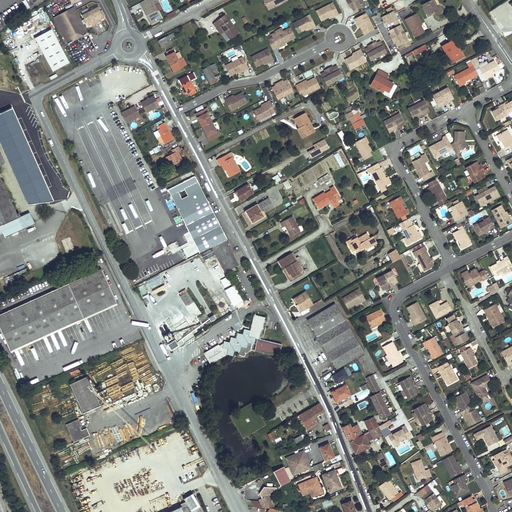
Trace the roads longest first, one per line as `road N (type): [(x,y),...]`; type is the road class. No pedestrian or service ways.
road 1 (unclassified): [(239,511),(38,105),(39,94),(118,51)]
road 2 (residential): [(493,511),(394,318),(397,299),(445,270)]
road 3 (residential): [(257,268),(329,411),(368,511)]
road 4 (residential): [(466,109),(396,150),(453,267)]
road 5 (residential): [(176,112),(257,268)]
road 6 (residential): [(176,112),(329,42)]
road 7 (unknown): [(324,225),(369,211),(385,236),(383,250),(354,265),(332,244)]
road 8 (primary): [(61,511),(0,384)]
road 9 (unknown): [(0,103),(13,155),(42,167),(63,205)]
road 10 (residential): [(511,370),(498,370),(445,270)]
